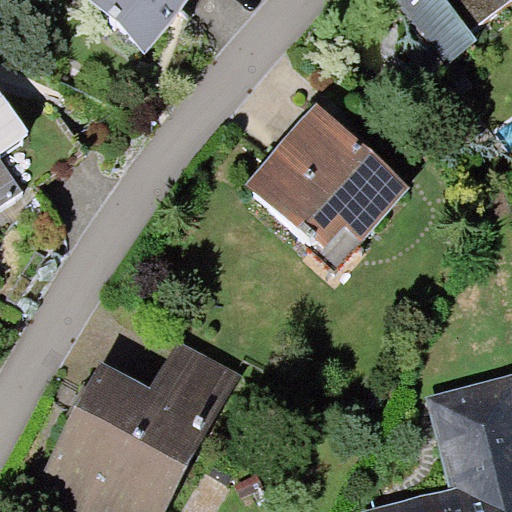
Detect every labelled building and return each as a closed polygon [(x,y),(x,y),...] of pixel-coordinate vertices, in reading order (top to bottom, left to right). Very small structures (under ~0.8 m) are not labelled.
[(202,0),(82,0),(81,1),(153,60),(202,0)] [(511,0),(395,0),(450,74),(485,48),(477,37),(511,11),(511,0)] [(0,208),(0,209),(29,190),(8,159),(34,141),(0,88),(0,208)] [(415,193),(319,110),(250,188),(347,272),(415,193)] [(40,500),(64,511),(177,511),(247,376),(185,345),(158,397),(107,370),(40,500)] [(449,493),(374,511),(511,511),(511,381),(426,403),(449,493)]
